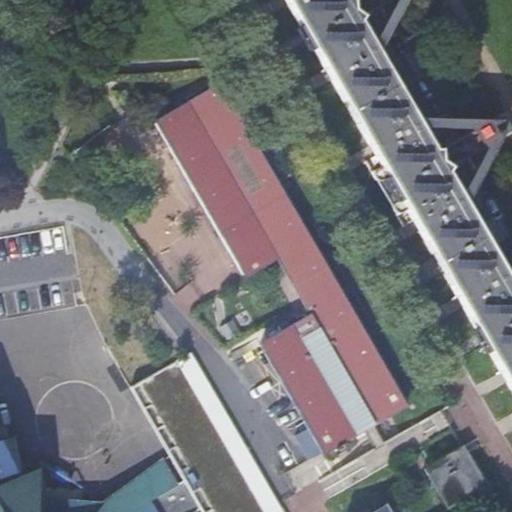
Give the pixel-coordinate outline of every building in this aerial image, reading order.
[(511,286),(489,247),(478,227),(447,173),(449,169),(444,165),(450,162),(447,157),(445,154),(439,157),(439,151),(434,151),(359,22),(361,17),(357,13),(362,10),(359,5),(357,1),(352,5),(350,0),(284,0),(304,33),(349,110),(394,187),(432,254),(443,273),(478,332),(511,391),(511,286)] [(258,344),(313,440),(321,453),(374,422),(407,403),(254,139),(239,114),(222,86),(221,83),(206,91),(155,120),(167,140),(245,274),(277,255),(311,313),(258,344)] [(282,511),(189,350),(132,383),(187,479),(204,508),(206,511),(282,511)] [(0,442),(0,511),(196,511),(204,508),(187,479),(178,486),(163,461),(136,480),(144,494),(103,504),(28,498),(18,479),(20,455),(0,442)] [(474,465),(463,444),(423,468),(446,508),(486,485),(474,465)]
